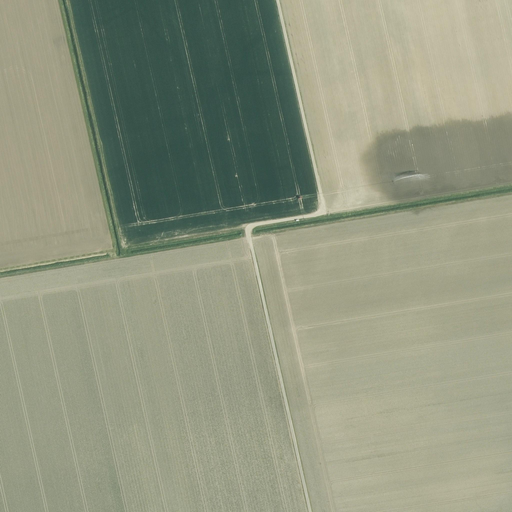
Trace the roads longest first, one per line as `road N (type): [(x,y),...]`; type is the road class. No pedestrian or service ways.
road 1 (track): [(309,511),(248,235),(251,226),(312,215),(323,204),(277,0)]
road 2 (track): [(249,239),(84,265),(131,511)]
road 3 (track): [(248,228),(123,247),(67,0)]
